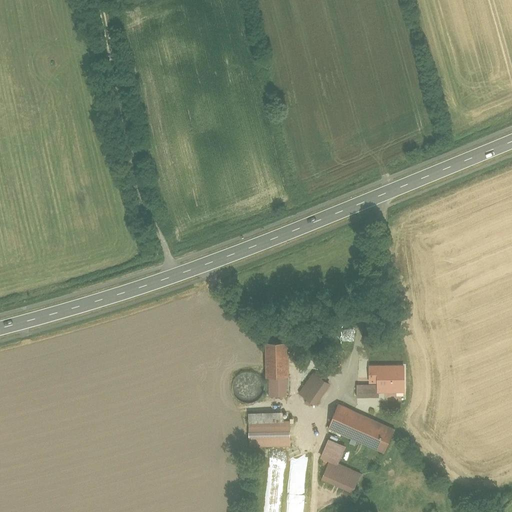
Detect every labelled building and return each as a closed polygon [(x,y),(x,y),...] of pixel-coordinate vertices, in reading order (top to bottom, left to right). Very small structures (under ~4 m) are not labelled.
[(291,396),(290,341),(270,341),(270,397),(291,396)] [(366,372),(367,397),(382,397),(382,386),(398,386),(398,377),(405,377),(405,370),(366,372)] [(333,384),(317,372),(302,394),(319,405),(333,384)] [(264,382),(260,378),(255,375),(249,374),(242,377),(239,380),(236,387),(236,391),(237,397),(241,401),(246,404),(252,405),(258,403),(263,399),(265,394),(266,388),(264,382)] [(398,428),(341,404),(331,429),(374,447),(388,453),(398,428)] [(251,447),(292,446),(291,421),(285,421),(285,411),(250,412),(251,447)] [(341,465),(349,447),(331,439),(323,458),(341,465)]
